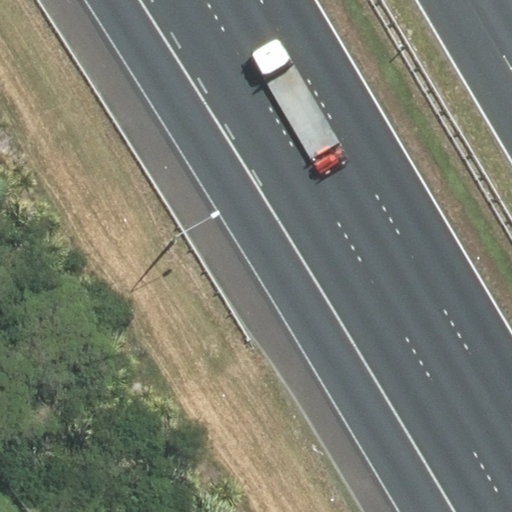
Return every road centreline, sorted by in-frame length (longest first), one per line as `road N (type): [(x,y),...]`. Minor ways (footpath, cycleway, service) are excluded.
road 1 (motorway): [(511,436),(364,189)]
road 2 (motorway): [(364,189),(218,0)]
road 3 (motorway): [(364,189),(254,0)]
